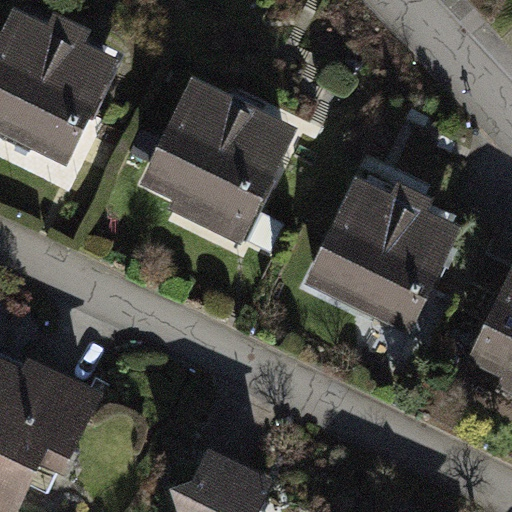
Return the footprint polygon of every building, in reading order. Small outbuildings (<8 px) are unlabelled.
[(129,86),(26,33),(0,83),(0,150),(76,189),(129,86)] [(308,155),(204,102),(151,206),(255,258),(308,155)] [(475,252),(372,199),(319,303),(422,356),(475,252)] [(511,318),(479,380),(511,397),(511,318)] [(25,394),(0,381),(0,511),(38,511),(54,479),(67,486),(102,415),(32,381),(25,394)] [(279,511),(284,503),(220,470),(198,511),(279,511)]
